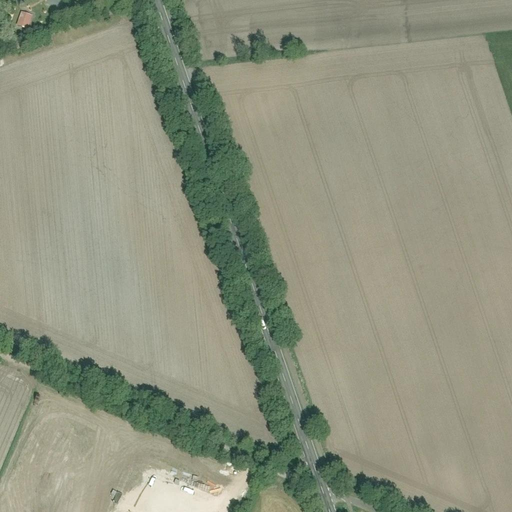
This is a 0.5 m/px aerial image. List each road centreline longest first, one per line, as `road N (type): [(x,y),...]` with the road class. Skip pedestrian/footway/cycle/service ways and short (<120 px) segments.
road 1 (tertiary): [(328,511),(160,0)]
road 2 (track): [(0,338),(407,511)]
